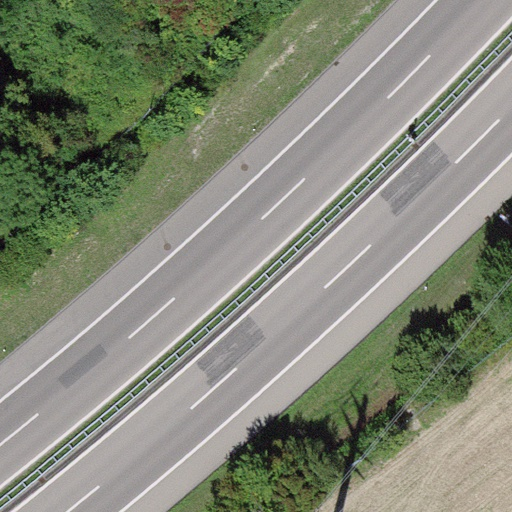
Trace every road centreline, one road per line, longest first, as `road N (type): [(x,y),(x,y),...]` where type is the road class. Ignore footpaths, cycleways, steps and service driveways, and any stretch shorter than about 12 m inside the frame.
road 1 (motorway): [(486,0),(288,198),(0,447)]
road 2 (motorway): [(71,511),(339,278),(511,108)]
